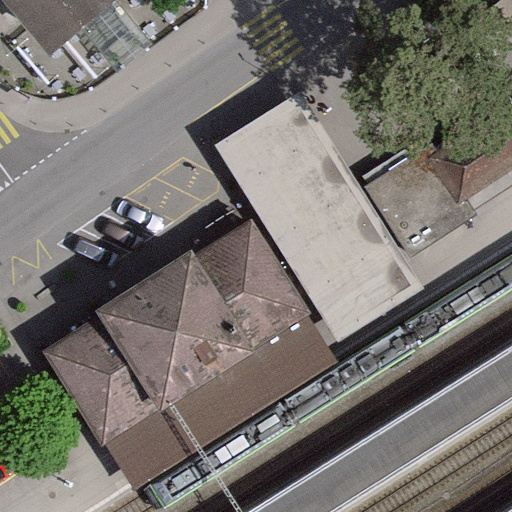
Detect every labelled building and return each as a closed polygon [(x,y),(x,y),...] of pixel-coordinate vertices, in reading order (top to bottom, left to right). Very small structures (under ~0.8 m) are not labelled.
[(9,0),(60,60),(84,40),(118,12),(129,4),(125,0),(9,0)] [(151,52),(118,12),(84,40),(117,80),(151,52)] [(416,292),(302,107),(247,141),(223,155),(337,341),(416,292)] [(511,107),(430,158),(458,204),(511,171),(511,107)] [(458,204),(430,158),(426,151),(369,186),(410,252),(466,217),(458,204)] [(311,315),(252,220),(113,306),(48,347),(107,442),(174,400),(311,315)] [(343,367),(311,315),(174,400),(107,442),(139,493),(343,367)] [(511,356),(263,511),(339,511),(511,403),(511,356)]
